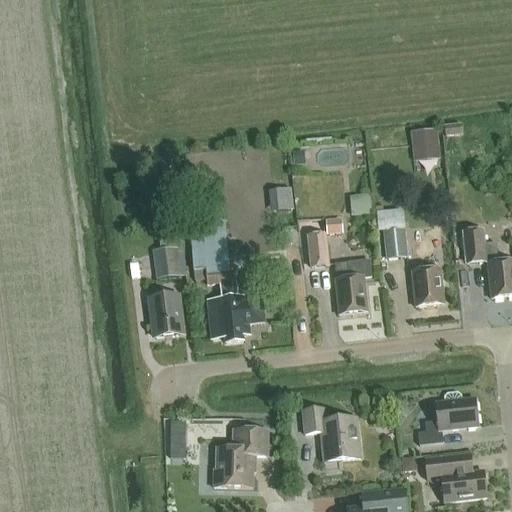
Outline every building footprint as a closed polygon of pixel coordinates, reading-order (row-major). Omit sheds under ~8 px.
[(462,127),(445,129),(446,140),(463,138),(462,127)] [(415,165),(440,162),(437,133),(411,135),(415,165)] [(294,167),(305,166),(304,153),(293,154),(294,167)] [(174,185),(172,169),(162,170),(164,186),(174,185)] [(293,212),(291,191),(269,193),(271,214),(293,212)] [(351,219),(371,217),(370,198),(349,200),(351,219)] [(343,221),(327,223),(328,236),(344,235),(343,221)] [(211,288),(222,287),(234,286),(228,231),(192,235),(198,285),(211,284),(211,288)] [(387,263),(389,262),(407,261),(404,232),(383,234),(387,263)] [(511,264),(498,266),(496,246),(485,247),(483,233),(463,235),(467,267),(488,265),(492,302),(511,300),(511,264)] [(330,269),(327,236),(308,238),(312,271),(330,269)] [(163,252),(183,250),(181,238),(161,241),(163,252)] [(158,282),(186,278),(183,250),(163,252),(154,253),(158,282)] [(370,264),(335,267),(337,283),(336,283),(340,319),(368,316),(364,281),(372,280),(370,264)] [(416,311),(444,308),(440,272),(412,275),(416,311)] [(249,327),(265,325),(262,304),(246,305),(246,299),(241,299),(239,285),(234,286),(222,287),(224,301),(207,303),(212,342),(225,340),(226,346),(244,344),(243,338),(250,338),(249,327)] [(180,298),(151,302),(156,341),(184,338),(180,298)] [(426,435),(418,436),(420,449),(444,446),(442,434),(479,430),(476,402),(462,404),(461,399),(458,396),(448,397),(445,400),(446,405),(436,407),(438,425),(425,426),(426,435)] [(361,462),(357,421),(326,424),(325,412),(303,414),(304,438),(322,437),(324,466),(361,462)] [(268,460),(268,434),(243,433),(242,442),(233,442),(233,452),(217,452),(216,472),(214,472),(213,491),(253,492),(254,460),(268,460)] [(445,506),(487,501),(484,474),(474,475),(472,458),(425,463),(428,484),(442,482),(445,506)] [(409,461),(402,462),(403,474),(417,473),(416,467),(409,461)] [(406,511),(404,493),(362,497),(363,511),(350,511),(406,511)]
